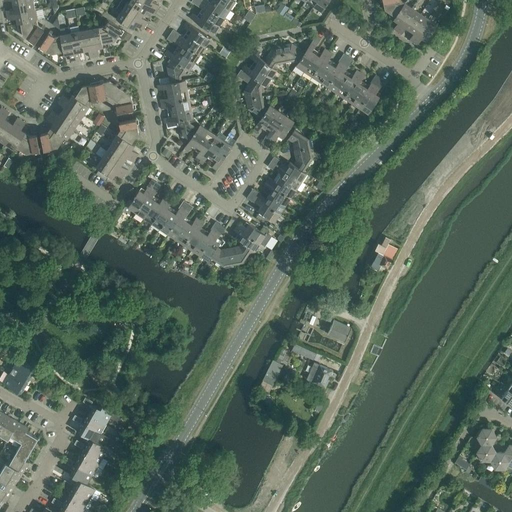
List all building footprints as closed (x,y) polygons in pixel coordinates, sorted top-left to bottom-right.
[(14,9),(6,11),(7,15),(39,9),(39,8),(35,8),(33,0),(13,4),(14,9)] [(148,22),(141,17),(144,13),(127,2),(124,0),(122,0),(118,7),(122,10),(145,26),(148,22)] [(147,9),(153,13),(156,10),(141,0),(128,0),(127,2),(144,13),(147,9)] [(159,6),(152,1),(152,0),(141,0),(156,10),(159,6)] [(192,0),(191,2),(205,10),(202,14),(220,25),(225,17),(199,0),(192,0)] [(211,0),(211,1),(209,0),(199,0),(225,17),(230,9),(216,0),(211,0)] [(236,1),(234,0),(216,0),(230,9),(236,1)] [(317,0),(314,6),(322,11),(329,0),(317,0)] [(383,0),(385,10),(390,13),(389,16),(394,20),(405,3),(401,0),(383,0)] [(398,22),(394,29),(398,32),(415,5),(415,4),(412,7),(405,3),(394,20),(398,22)] [(402,34),(406,28),(410,30),(421,13),(414,9),(416,5),(415,5),(398,32),(402,34)] [(286,10),(279,6),(276,11),(283,15),(286,10)] [(8,20),(16,18),(17,23),(37,19),(36,11),(39,10),(39,9),(7,15),(8,20)] [(75,9),(66,10),(68,18),(76,17),(75,9)] [(133,29),(136,25),(143,30),(145,26),(122,10),(116,18),(133,29)] [(249,10),(244,18),(251,22),(256,14),(249,10)] [(287,11),(284,16),(291,21),(294,17),(287,11)] [(200,18),(192,13),(190,17),(214,33),(220,25),(202,14),(200,18)] [(421,13),(410,30),(414,33),(410,40),(414,42),(429,19),(431,15),(428,18),(421,13)] [(429,19),(414,42),(418,45),(422,38),(426,41),(438,24),(430,19),(432,16),(431,15),(429,19)] [(18,29),(22,29),(23,35),(35,43),(45,27),(43,25),(42,27),(38,25),(37,19),(17,23),(18,29)] [(123,29),(107,19),(105,22),(107,23),(105,26),(99,27),(103,47),(109,46),(108,43),(115,41),(123,29)] [(211,38),(187,22),(184,26),(191,31),(189,34),(206,46),(211,38)] [(89,50),(90,58),(95,57),(88,25),(87,25),(88,29),(80,31),(84,51),(89,50)] [(100,56),(98,48),(103,47),(99,27),(90,29),(89,25),(88,25),(95,57),(100,56)] [(70,54),(71,62),(76,61),(70,29),(69,29),(69,33),(61,35),(65,55),(70,54)] [(81,60),(79,52),(84,51),(80,31),(71,33),(71,29),(70,29),(76,61),(81,60)] [(186,38),(173,29),(170,34),(200,54),(206,46),(189,34),(186,38)] [(51,54),(58,53),(59,56),(65,55),(61,35),(55,36),(52,34),(53,32),(50,30),(40,46),(51,54)] [(125,31),(122,36),(124,37),(127,40),(128,41),(132,36),(125,31)] [(167,39),(180,47),(178,51),(195,62),(200,54),(170,34),(167,39)] [(312,51),(321,38),(316,35),(305,52),(299,62),(296,65),(305,71),(316,54),(312,51)] [(305,52),(292,43),(282,45),(286,61),(295,59),(299,62),(305,52)] [(273,47),(264,60),(264,61),(274,67),(276,63),(286,61),(282,45),(273,47)] [(224,46),(219,53),(226,58),(231,51),(224,46)] [(325,49),(320,56),(316,54),(305,71),(313,76),(329,51),(325,49)] [(186,68),(189,70),(195,62),(178,51),(175,55),(168,50),(165,54),(173,59),(186,68)] [(328,62),(333,54),(329,51),(313,76),(321,81),(332,64),(328,62)] [(258,56),(253,53),(250,57),(257,62),(255,66),(272,77),(277,69),(274,67),(264,61),(264,60),(258,56)] [(344,53),(335,66),(332,64),(321,81),(329,87),(349,56),(344,53)] [(344,73),(353,59),(349,56),(329,87),(337,92),(348,75),(344,73)] [(173,59),(167,67),(170,82),(170,83),(182,80),(181,76),(186,68),(173,59)] [(252,70),(245,65),(242,69),(253,77),(253,76),(263,83),(266,85),(272,77),(255,66),(252,70)] [(242,69),(238,75),(243,79),(247,73),(242,69)] [(357,70),(352,78),(348,75),(337,92),(345,97),(361,73),(357,70)] [(360,83),(365,75),(361,73),(345,97),(353,102),(364,86),(360,83)] [(376,74),(367,88),(364,86),(353,102),(360,108),(381,78),(376,74)] [(253,76),(253,77),(244,90),(246,99),(262,96),(260,87),(263,83),(253,76)] [(369,113),(380,96),(376,94),(385,81),(381,78),(360,108),(369,113)] [(170,82),(157,85),(158,90),(167,88),(168,93),(188,89),(186,79),(182,80),(170,83),(170,82)] [(117,81),(115,84),(109,81),(96,83),(100,102),(103,101),(102,99),(106,99),(111,102),(122,85),(117,81)] [(79,92),(76,90),(72,95),(89,106),(93,101),(96,101),(97,103),(100,102),(96,83),(82,86),(79,92)] [(115,109),(115,113),(134,109),(131,95),(126,91),(128,88),(122,85),(111,102),(116,105),(117,109),(115,109)] [(169,98),(160,99),(161,104),(190,98),(188,89),(168,93),(169,98)] [(70,99),(63,95),(60,99),(87,117),(88,116),(85,113),(89,106),(72,95),(70,99)] [(248,109),(261,118),(262,118),(268,108),(264,106),(262,96),(246,99),(248,109)] [(300,97),(296,103),(302,107),(306,100),(300,97)] [(162,109),(171,107),(172,112),(192,108),(190,98),(161,104),(162,109)] [(58,103),(64,107),(62,111),(79,122),(83,115),(87,117),(60,99),(58,103)] [(261,118),(254,129),(258,132),(263,124),(267,127),(278,110),(270,105),(268,108),(262,118),(261,118)] [(173,116),(164,118),(165,123),(178,120),(189,118),(193,117),(192,108),(172,112),(173,116)] [(5,119),(10,112),(6,110),(0,117),(0,134),(9,122),(5,119)] [(270,129),(261,142),(266,146),(286,115),(278,110),(267,127),(270,129)] [(59,115),(52,111),(50,115),(77,133),(77,132),(74,129),(79,122),(62,111),(59,115)] [(99,113),(94,122),(100,125),(105,116),(99,113)] [(47,119),(54,123),(51,127),(68,138),(73,131),(76,133),(77,133),(50,115),(47,119)] [(271,149),(280,135),(283,138),(294,121),(286,115),(266,146),(271,149)] [(178,120),(181,136),(189,141),(198,128),(200,124),(193,117),(189,118),(178,120)] [(17,118),(13,124),(9,122),(0,134),(0,140),(5,143),(3,146),(4,147),(21,120),(17,118)] [(120,126),(121,129),(118,134),(135,145),(138,140),(135,138),(139,133),(136,119),(117,123),(118,126),(120,126)] [(21,130),(25,123),(21,120),(4,147),(5,147),(7,145),(14,149),(25,132),(21,130)] [(353,121),(349,126),(355,130),(358,124),(353,121)] [(189,141),(184,149),(188,151),(193,144),(197,147),(209,130),(200,124),(198,128),(189,141)] [(302,125),(299,130),(305,134),(308,129),(302,125)] [(44,150),(58,147),(62,142),(65,144),(68,138),(51,127),(48,132),(44,133),(44,131),(40,131),(44,150)] [(309,138),(295,129),(288,139),(293,142),(295,151),(310,148),(309,138)] [(201,149),(196,157),(200,159),(216,135),(209,130),(197,147),(201,149)] [(19,153),(21,150),(27,154),(40,151),(37,132),(33,133),(34,135),(30,136),(25,132),(14,149),(19,153)] [(139,154),(132,149),(135,145),(118,134),(113,141),(109,139),(109,140),(136,158),(139,154)] [(204,162),(209,155),(213,157),(224,140),(216,135),(200,159),(204,162)] [(127,157),(133,162),(136,158),(109,140),(108,141),(112,143),(107,150),(124,161),(127,157)] [(217,160),(212,167),(216,170),(233,146),(224,140),(213,157),(217,160)] [(165,148),(162,153),(169,158),(172,153),(165,148)] [(296,160),(294,164),(303,171),(303,170),(312,157),(310,148),(295,151),(296,160)] [(128,170),(121,165),(124,161),(107,150),(102,157),(99,155),(98,156),(125,174),(128,170)] [(113,178),(116,173),(123,178),(125,174),(98,156),(98,157),(101,159),(96,166),(100,169),(109,175),(113,178)] [(294,164),(290,162),(288,165),(274,156),(271,161),(301,181),(307,173),(303,170),(303,171),(294,164)] [(268,166),(281,174),(279,178),(296,189),(301,181),(271,161),(268,166)] [(106,180),(109,175),(100,169),(96,174),(99,176),(106,180)] [(277,182),(269,177),(266,181),(291,197),(296,189),(279,178),(277,182)] [(132,201),(128,207),(136,212),(157,182),(152,179),(143,192),(139,190),(132,201)] [(264,185),(271,190),(269,194),(285,205),(291,197),(266,181),(264,185)] [(319,181),(316,187),(322,191),(326,186),(319,181)] [(152,198),(161,185),(157,182),(136,212),(144,217),(156,201),(152,198)] [(266,197),(253,188),(250,193),(280,213),(285,205),(269,194),(266,197)] [(247,197),(260,206),(258,210),(275,221),(280,213),(250,193),(247,197)] [(165,196),(160,203),(156,201),(144,217),(152,223),(169,198),(165,196)] [(168,208),(173,201),(169,198),(152,223),(160,228),(172,211),(168,208)] [(184,200),(175,213),(172,211),(160,228),(168,233),(188,203),(184,200)] [(184,220),(193,206),(188,203),(168,233),(176,239),(188,222),(184,220)] [(197,217),(192,224),(188,222),(176,239),(184,244),(201,220),(197,217)] [(200,230),(205,222),(201,220),(184,244),(192,249),(204,232),(200,230)] [(216,221),(207,235),(204,232),(192,249),(200,255),(220,224),(216,221)] [(261,231),(249,223),(246,227),(239,222),(236,226),(260,243),(265,246),(272,236),(267,232),(266,234),(261,231)] [(208,260),(211,257),(211,256),(217,247),(220,243),(216,241),(225,227),(220,224),(200,255),(208,260)] [(252,248),(255,251),(260,243),(236,226),(233,230),(241,235),(238,239),(242,242),(252,248)] [(391,240),(386,237),(382,245),(379,243),(375,251),(378,252),(374,261),(374,260),(371,266),(379,270),(382,265),(388,268),(398,248),(389,244),(391,240)] [(243,262),(252,248),(242,242),(240,246),(230,248),(233,264),(243,262)] [(211,256),(211,257),(224,265),(233,264),(230,248),(221,250),(217,247),(211,256)] [(272,250),(266,257),(270,260),(275,252),(272,250)] [(327,334),(345,342),(351,326),(334,319),(327,334)] [(297,343),(294,350),(302,353),(305,347),(297,343)] [(305,347),(302,353),(307,355),(307,356),(314,359),(317,353),(310,350),(310,349),(305,347)] [(37,366),(20,356),(14,365),(32,375),(37,366)] [(501,366),(505,361),(500,357),(496,362),(501,366)] [(273,359),(263,380),(270,384),(281,363),(273,359)] [(310,373),(307,380),(309,381),(325,388),(333,370),(314,362),(310,373)] [(32,375),(14,365),(9,374),(27,384),(32,375)] [(4,383),(21,393),(27,384),(9,374),(4,383)] [(501,398),(511,405),(511,391),(508,388),(501,398)] [(122,416),(101,403),(99,407),(94,405),(89,414),(107,424),(110,418),(118,422),(122,416)] [(0,430),(9,416),(0,411),(0,430)] [(84,422),(101,433),(107,424),(89,414),(84,422)] [(0,434),(9,439),(11,436),(10,436),(19,422),(9,416),(0,430),(0,434)] [(22,443),(9,464),(23,472),(29,462),(26,460),(38,438),(27,431),(29,428),(19,422),(10,436),(11,436),(22,443)] [(79,432),(91,439),(96,442),(96,441),(101,433),(84,422),(79,432)] [(478,436),(482,444),(492,444),(496,436),(492,428),(482,428),(478,436)] [(108,448),(96,441),(96,442),(91,439),(86,447),(103,458),(108,448)] [(482,460),(491,460),(496,452),(492,444),(482,444),(477,452),(482,460)] [(80,456),(98,466),(103,458),(86,447),(80,456)] [(123,451),(118,453),(118,454),(125,458),(126,457),(129,456),(125,449),(123,451)] [(504,468),(506,466),(509,461),(505,452),(496,452),(491,460),(495,468),(504,468)] [(75,465),(93,475),(98,466),(80,456),(75,465)] [(459,456),(455,462),(467,468),(470,463),(459,456)] [(9,464),(6,462),(0,472),(17,482),(23,472),(9,464)] [(70,474),(78,479),(79,479),(87,484),(88,484),(93,475),(75,465),(70,474)] [(0,472),(0,485),(12,492),(17,482),(0,472)] [(96,489),(88,484),(87,484),(79,479),(78,479),(73,488),(91,498),(96,489)] [(0,503),(2,500),(6,502),(12,492),(0,485),(0,503)] [(68,497),(86,507),(91,498),(73,488),(68,497)] [(63,505),(74,511),(82,511),(86,507),(68,497),(63,505)]
